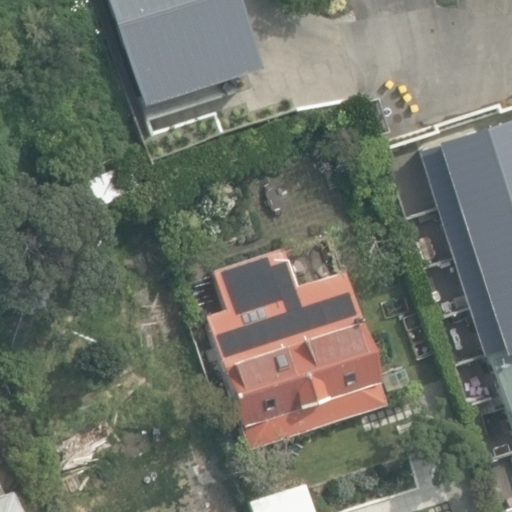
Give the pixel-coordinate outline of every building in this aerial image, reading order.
[(245,64),(224,0),(99,0),(137,115),(241,81),(236,67),(245,64)] [(511,105),(511,112),(418,140),(495,407),(502,405),(508,426),(511,425),(511,105)] [(95,227),(114,268),(163,245),(144,204),(95,227)] [(203,316),(244,446),(381,403),(339,273),(291,288),(279,250),(211,271),(223,309),(203,316)] [(13,310),(25,316),(37,313),(45,303),(44,290),(36,280),(23,279),(12,286),(8,298),(13,310)] [(208,511),(186,448),(133,468),(116,423),(45,449),(61,496),(56,498),(60,511),(208,511)] [(0,511),(14,511),(6,492),(0,494),(0,511)]
